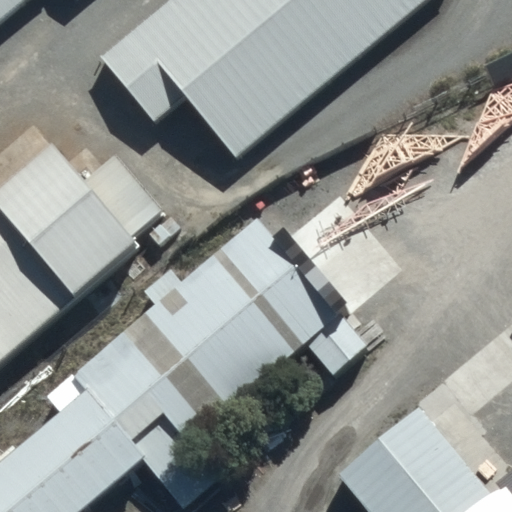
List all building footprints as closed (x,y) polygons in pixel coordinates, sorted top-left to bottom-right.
[(0,0),(0,24),(29,0),(0,0)] [(427,0),(169,0),(100,57),(155,123),(190,94),(240,154),(427,0)] [(144,241),(62,145),(0,197),(12,210),(82,293),(144,241)] [(0,363),(82,293),(12,210),(0,220),(0,363)] [(357,329),(278,236),(0,469),(0,511),(96,511),(93,508),(153,458),(174,483),(357,329)] [(505,511),(507,511),(421,409),(342,475),(367,505),(359,511),(505,511)]
